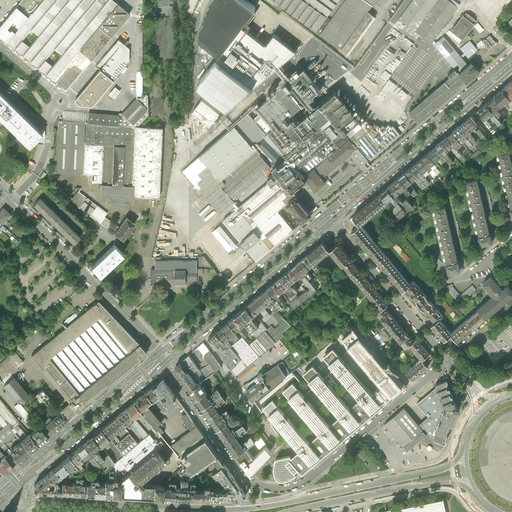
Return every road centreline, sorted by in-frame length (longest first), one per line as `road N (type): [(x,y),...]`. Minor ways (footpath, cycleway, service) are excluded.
road 1 (unclassified): [(161,357),(242,476),(280,489),(306,479),(447,360)]
road 2 (primary): [(468,435),(443,469),(239,509)]
road 3 (tertiary): [(8,196),(161,357)]
road 4 (secondary): [(161,357),(201,332),(322,222)]
road 5 (secondary): [(322,222),(161,357)]
road 6 (primary): [(289,511),(432,481),(462,485),(486,505)]
road 7 (primary): [(239,509),(42,499)]
road 8 (tertiary): [(447,360),(329,216)]
